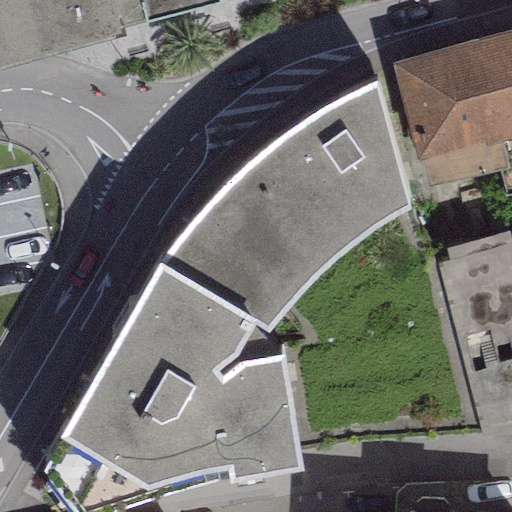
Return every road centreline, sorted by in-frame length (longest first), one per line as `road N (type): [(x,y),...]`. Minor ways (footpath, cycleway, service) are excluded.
road 1 (residential): [(148,511),(359,471),(511,469)]
road 2 (primary): [(439,0),(268,55),(218,94),(155,173)]
road 3 (primary): [(155,173),(0,438)]
road 4 (secondary): [(0,91),(41,92),(96,118),(155,173)]
